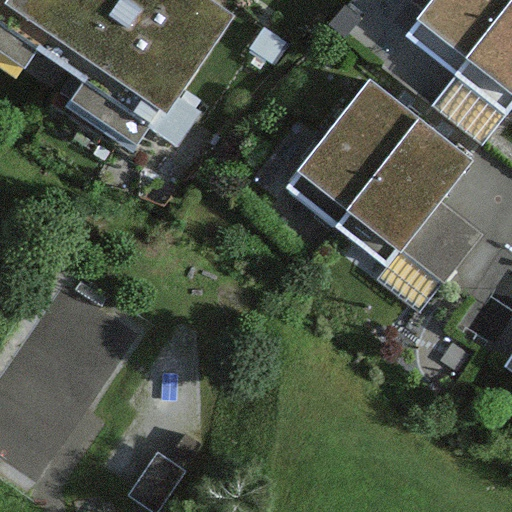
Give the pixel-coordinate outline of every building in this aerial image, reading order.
[(0,0),(0,44),(145,142),(227,20),(198,0),(0,0)] [(458,77),(511,4),(511,0),(430,0),(404,37),(458,77)] [(508,114),(511,107),(511,4),(458,77),(508,114)] [(336,229),(414,125),(360,85),(282,189),(336,229)] [(386,266),(396,253),(439,286),(477,238),(433,204),(464,162),(414,125),(336,229),(386,266)]
